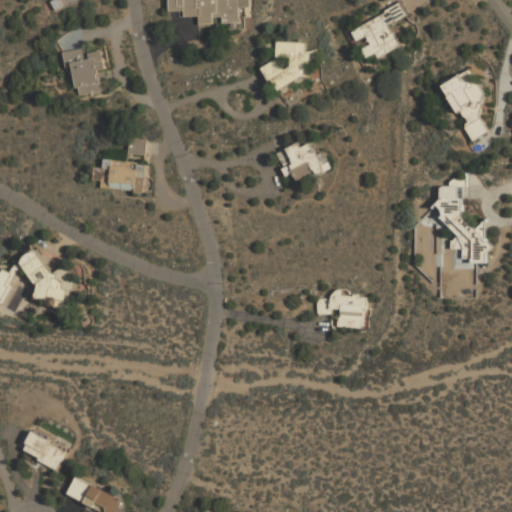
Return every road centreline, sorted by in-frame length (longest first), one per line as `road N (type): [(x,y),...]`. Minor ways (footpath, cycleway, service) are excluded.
road 1 (residential): [(164,511),(208,351),(209,275),(204,205),(143,49),(134,0)]
road 2 (residential): [(119,256),(83,245),(48,214),(0,190)]
